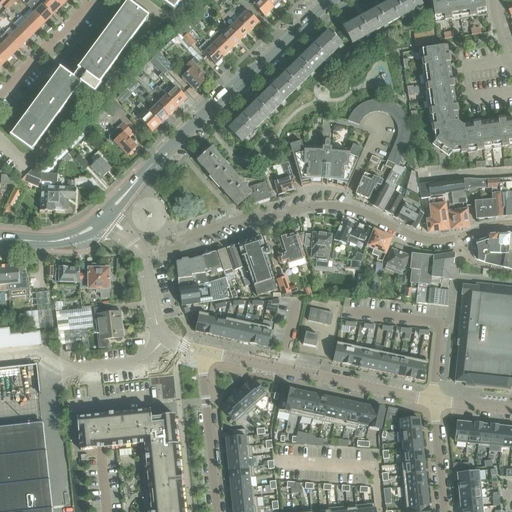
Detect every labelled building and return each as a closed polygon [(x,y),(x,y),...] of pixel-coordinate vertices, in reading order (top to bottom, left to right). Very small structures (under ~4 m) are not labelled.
[(53,0),(45,0),(41,5),(52,15),(60,7),(53,0)] [(170,8),(176,0),(157,0),(172,11),(173,10),(170,8)] [(273,9),(263,0),(256,0),(257,1),(252,6),(264,18),(273,9)] [(263,0),(273,9),(281,0),(263,0)] [(351,45),(422,6),(418,0),(393,0),(342,28),(351,45)] [(430,0),(434,20),(444,19),(444,21),(451,20),(451,18),(459,17),(456,0),(430,0)] [(485,13),(482,0),(456,0),(459,17),(468,15),(469,17),(476,16),(476,14),(485,13)] [(147,18),(147,17),(127,2),(126,3),(129,4),(79,72),(77,70),(72,78),(59,69),(61,71),(12,137),(10,136),(30,151),(31,151),(28,149),(77,83),(93,94),(100,85),(96,83),(145,16),(147,18)] [(30,10),(33,13),(44,24),(52,15),(41,5),(38,2),(30,10)] [(234,16),(238,20),(250,32),(258,23),(243,8),(234,16)] [(229,11),(226,14),(235,23),(229,28),(241,40),(250,32),(238,20),(234,16),(229,11)] [(33,13),(25,21),(36,32),(44,24),(33,13)] [(194,18),(190,22),(195,27),(199,23),(194,18)] [(21,25),(17,29),(27,40),(36,32),(25,21),(21,25)] [(229,28),(221,37),(232,49),(241,40),(229,28)] [(10,29),(5,34),(19,48),(27,40),(17,29),(13,33),(10,29)] [(240,144),(342,45),(328,31),(227,130),(240,144)] [(178,33),(174,36),(178,40),(194,58),(197,55),(190,47),(182,38),(178,33)] [(217,33),(208,41),(224,57),(232,49),(221,37),(217,33)] [(5,42),(1,46),(11,56),(19,48),(5,34),(1,39),(5,42)] [(190,47),(195,43),(187,34),(182,38),(190,47)] [(215,66),(224,57),(208,41),(199,50),(215,66)] [(0,61),(3,64),(11,56),(1,46),(0,46),(0,61)] [(422,67),(423,67),(448,63),(449,63),(448,55),(447,56),(446,46),(421,50),(422,60),(421,60),(422,67)] [(172,68),(158,52),(153,57),(167,72),(172,68)] [(153,67),(160,74),(163,77),(164,76),(167,72),(153,57),(149,62),(141,70),(145,74),(153,67)] [(184,79),(182,80),(186,83),(187,82),(195,91),(204,82),(201,78),(204,75),(195,67),(199,63),(194,58),(184,68),(189,73),(183,78),(184,79)] [(425,92),(427,92),(452,88),(453,88),(452,80),(451,81),(448,63),(423,67),(426,84),(424,85),(425,92)] [(163,93),(166,96),(177,108),(186,99),(164,76),(163,77),(160,74),(156,78),(162,83),(158,87),(163,93)] [(131,93),(139,85),(135,81),(126,89),(131,93)] [(159,96),(163,93),(158,87),(157,87),(154,90),(159,96)] [(429,117),(431,117),(455,113),(457,112),(456,105),(454,106),(452,88),(427,92),(429,109),(428,110),(429,117)] [(121,104),(131,95),(126,90),(116,99),(121,104)] [(153,108),(149,112),(160,124),(169,116),(157,104),(149,95),(145,99),(153,108)] [(166,96),(157,104),(169,116),(177,108),(166,96)] [(113,99),(102,109),(111,118),(121,108),(113,99)] [(378,100),(372,101),(366,102),(370,114),(374,112),(378,112),(379,100),(378,100)] [(379,112),(384,113),(386,115),(391,103),(385,101),(379,100),(378,112),(379,112)] [(364,117),(369,114),(370,114),(366,102),(365,102),(359,106),(354,110),(362,119),(364,117)] [(160,124),(149,112),(140,103),(135,108),(140,113),(136,117),(151,133),(160,124)] [(389,116),(392,119),(393,120),(402,112),(402,111),(397,107),(391,103),(386,115),(389,116)] [(358,125),(361,121),(362,119),(354,110),(350,115),(347,121),(358,125)] [(408,123),(405,117),(402,112),(393,120),(395,124),(396,128),(408,125),(408,123)] [(472,125),(462,126),(457,123),(455,113),(431,117),(432,125),(430,125),(431,132),(433,132),(434,141),(432,145),(448,157),(451,153),(459,152),(460,153),(467,152),(467,151),(475,150),(472,125)] [(500,146),(501,147),(507,146),(507,145),(511,144),(511,118),(503,120),(503,119),(496,120),(496,121),(500,146)] [(496,121),(479,124),(479,122),(472,123),(472,125),(475,150),(476,151),(483,150),(482,149),(500,146),(496,121)] [(132,133),(122,123),(117,128),(109,136),(109,140),(112,143),(114,142),(127,156),(136,147),(127,138),(132,133)] [(397,129),(397,134),(396,137),(408,140),(409,137),(409,130),(408,125),(396,128),(397,129)] [(80,132),(66,144),(71,149),(85,137),(80,132)] [(396,139),(393,145),(405,149),(407,143),(408,140),(396,137),(396,139)] [(339,188),(346,191),(363,150),(352,145),(349,153),(330,152),(330,148),(328,147),(329,138),(324,138),(324,147),(321,147),(321,151),(303,150),(301,142),(289,144),(301,188),(308,186),(315,185),(321,185),(322,174),(327,174),(325,185),(332,186),(339,188)] [(393,145),(390,153),(401,158),(405,149),(393,145)] [(63,148),(39,173),(41,174),(47,174),(68,153),(63,148)] [(210,148),(196,160),(201,166),(205,171),(206,172),(210,176),(214,181),(220,188),(223,191),(227,196),(232,202),(233,203),(236,207),(244,200),(251,194),(250,194),(246,189),(242,184),(237,179),(233,174),(228,169),(224,164),(219,158),(215,153),(210,148)] [(111,169),(100,158),(102,156),(98,151),(92,157),(92,160),(95,163),(90,167),(101,179),(111,169)] [(394,164),(398,166),(401,158),(390,153),(387,161),(394,164)] [(84,170),(89,166),(79,155),(74,159),(84,170)] [(370,161),(379,165),(382,159),(372,155),(370,161)] [(384,167),(392,170),(394,164),(387,161),(384,167)] [(274,182),(278,195),(286,193),(285,192),(296,189),(288,162),(280,164),(283,174),(278,176),(279,181),(274,182)] [(372,206),(382,211),(402,174),(405,170),(394,165),(392,170),(372,206)] [(18,179),(22,175),(16,170),(12,173),(18,179)] [(392,217),(400,222),(401,221),(407,224),(406,225),(414,230),(423,213),(422,206),(421,206),(421,204),(419,195),(419,196),(417,185),(418,184),(417,174),(410,172),(409,176),(405,190),(406,191),(406,192),(405,192),(404,195),(405,195),(401,202),(392,217)] [(377,191),(382,181),(364,173),(355,194),(368,200),(373,189),(377,191)] [(26,176),(21,181),(41,189),(40,212),(53,212),(53,211),(54,211),(55,188),(56,188),(57,175),(47,174),(41,174),(40,180),(27,175),(26,176)] [(9,176),(1,175),(0,182),(0,183),(18,185),(9,176)] [(505,218),(511,217),(511,177),(500,179),(498,179),(501,194),(503,209),(505,209),(505,218)] [(463,191),(464,191),(477,188),(485,188),(485,189),(490,189),(491,200),(473,202),(475,219),(504,218),(505,218),(505,209),(503,209),(501,194),(498,179),(486,179),(475,180),(468,179),(463,180),(463,191)] [(444,195),(445,195),(444,194),(450,193),(452,205),(459,204),(466,203),(464,191),(463,191),(463,180),(442,182),(444,195)] [(55,188),(54,211),(64,211),(65,210),(68,210),(68,202),(64,202),(64,199),(75,199),(75,189),(74,189),(75,181),(67,181),(67,188),(56,188),(55,188)] [(421,204),(420,200),(429,198),(429,196),(444,195),(442,182),(418,184),(417,185),(419,196),(419,195),(421,204)] [(251,194),(244,200),(247,204),(269,198),(265,185),(265,183),(252,186),(254,193),(250,194),(251,194)] [(405,190),(398,187),(394,194),(393,194),(383,212),(392,217),(401,202),(405,195),(404,195),(405,192),(406,192),(406,191),(405,190)] [(16,190),(8,204),(13,207),(21,192),(16,190)] [(445,203),(444,198),(428,200),(430,220),(426,220),(427,233),(440,232),(436,204),(445,203)] [(440,232),(448,231),(445,203),(436,204),(440,232)] [(469,228),(467,210),(449,212),(451,230),(469,228)] [(353,224),(342,220),(333,241),(344,245),(346,241),(349,242),(350,236),(349,236),(353,224)] [(349,242),(356,245),(358,240),(367,244),(372,230),(364,227),(354,223),(353,224),(349,236),(350,236),(349,242)] [(372,230),(367,244),(365,247),(373,251),(371,255),(377,258),(376,261),(381,262),(391,238),(372,230)] [(305,235),(304,247),(311,248),(310,249),(311,249),(310,258),(317,259),(316,267),(326,268),(332,269),(333,261),(327,261),(328,251),(329,252),(331,235),(312,233),(312,235),(305,235)] [(296,234),(286,237),(287,238),(297,266),(306,263),(296,234)] [(288,269),(297,266),(287,238),(286,237),(286,236),(284,237),(283,235),(279,236),(278,238),(277,239),(282,252),(277,253),(278,256),(277,259),(279,264),(282,265),(286,263),(288,269)] [(500,235),(499,235),(490,238),(491,253),(487,253),(485,263),(507,268),(507,262),(506,262),(507,259),(502,257),(502,260),(500,260),(500,253),(501,253),(501,246),(499,245),(500,235)] [(511,235),(500,235),(499,245),(501,246),(501,253),(500,253),(500,260),(502,260),(502,257),(507,259),(506,262),(507,262),(507,268),(509,269),(511,235)] [(276,290),(264,257),(267,256),(260,237),(237,245),(241,257),(242,256),(256,297),(276,290)] [(478,244),(473,245),(473,248),(474,247),(475,251),(474,251),(476,260),(485,263),(487,253),(491,253),(490,238),(477,242),(478,244)] [(246,275),(236,245),(226,249),(233,271),(238,269),(241,277),(246,275)] [(222,268),(225,278),(226,282),(234,279),(224,249),(216,252),(222,268)] [(386,264),(385,267),(401,274),(403,271),(409,257),(392,249),(386,264)] [(216,270),(222,268),(216,252),(198,258),(204,274),(205,274),(210,272),(211,275),(217,273),(216,270)] [(356,253),(353,261),(360,262),(361,262),(363,255),(356,253)] [(454,253),(443,255),(438,306),(447,307),(449,292),(447,291),(448,280),(451,280),(454,253)] [(411,290),(416,291),(418,278),(419,278),(421,255),(410,254),(409,270),(411,270),(409,289),(405,288),(404,297),(410,298),(411,290)] [(415,303),(427,305),(433,256),(432,256),(421,255),(419,278),(418,278),(416,291),(415,303)] [(427,305),(438,306),(443,255),(433,256),(427,305)] [(180,262),(175,263),(178,287),(184,286),(208,283),(207,280),(205,274),(204,274),(198,258),(189,261),(188,260),(187,259),(182,259),(180,261),(180,262)] [(350,261),(349,270),(359,271),(360,262),(353,261),(350,261)] [(8,290),(29,288),(28,277),(27,278),(25,266),(24,264),(5,266),(7,290),(8,290)] [(96,289),(96,292),(100,292),(101,298),(109,298),(108,268),(97,269),(97,267),(96,265),(94,265),(91,265),(89,267),(89,269),(88,269),(88,289),(96,289)] [(55,282),(58,282),(58,283),(79,283),(79,268),(68,268),(59,268),(59,273),(55,273),(55,276),(54,276),(54,278),(55,278),(55,282)] [(368,272),(365,291),(375,292),(378,273),(374,273),(368,272)] [(402,274),(400,285),(406,286),(409,275),(402,274)] [(295,286),(289,288),(285,277),(276,280),(282,296),(284,295),(290,293),(291,293),(297,291),(295,286)] [(184,286),(178,287),(181,306),(218,301),(221,300),(222,300),(228,299),(226,289),(229,288),(226,282),(225,278),(213,281),(208,283),(184,286)] [(511,300),(496,299),(498,285),(476,283),(476,286),(462,284),(460,295),(461,296),(456,346),(458,346),(454,383),(465,384),(465,387),(475,388),(476,387),(511,390),(511,387),(511,300)] [(511,286),(498,285),(496,299),(511,300),(511,286)] [(53,328),(49,292),(23,295),(27,331),(53,328)] [(82,309),(56,311),(59,345),(65,345),(66,353),(73,352),(73,353),(89,351),(87,329),(92,328),(90,306),(82,307),(82,309)] [(121,324),(120,312),(107,313),(106,307),(93,308),(95,319),(96,320),(98,320),(98,327),(121,324)] [(330,326),(332,314),(310,309),(307,321),(330,326)] [(195,332),(204,334),(208,318),(209,315),(199,313),(195,332)] [(217,320),(213,336),(222,338),(226,319),(218,317),(217,320)] [(208,318),(204,334),(208,335),(213,336),(217,320),(208,318)] [(226,319),(222,338),(231,340),(235,321),(226,319)] [(244,323),(240,342),(249,344),(253,325),(254,322),(244,320),(244,323)] [(235,321),(231,340),(240,342),(244,323),(235,321)] [(98,327),(99,334),(98,334),(97,336),(98,348),(108,347),(107,339),(115,338),(116,340),(117,342),(120,341),(122,340),(121,338),(123,338),(121,324),(98,327)] [(253,325),(249,344),(258,346),(262,327),(253,325)] [(262,327),(258,346),(267,348),(268,344),(270,344),(273,331),(271,331),(271,329),(262,327)] [(315,348),(318,336),(305,333),(302,345),(315,348)] [(346,345),(342,364),(351,366),(355,347),(356,344),(354,344),(346,342),(345,345),(346,345)] [(336,343),(332,362),(334,362),(342,364),(346,345),(345,345),(336,343)] [(364,349),(360,368),(369,370),(373,351),(374,348),(373,348),(364,346),(363,348),(364,349)] [(355,347),(351,366),(360,368),(364,349),(363,348),(355,347)] [(373,351),(369,370),(378,372),(382,352),(373,351)] [(382,352),(378,372),(387,374),(391,354),(382,352)] [(391,354),(387,374),(395,376),(400,356),(391,354)] [(400,356),(395,376),(405,378),(409,356),(408,358),(400,356)] [(409,356),(405,378),(413,379),(418,358),(409,356)] [(418,358),(413,379),(423,382),(428,360),(418,358)] [(241,389),(240,390),(254,406),(266,396),(253,382),(249,386),(247,384),(246,385),(245,384),(240,388),(241,389)] [(283,388),(278,412),(289,414),(294,391),(283,388)] [(236,394),(232,397),(246,413),(254,406),(240,390),(239,389),(235,393),(236,394)] [(294,391),(289,414),(300,417),(305,393),(294,391)] [(305,393),(300,417),(311,419),(317,396),(305,393)] [(317,396),(311,419),(323,422),(328,398),(317,396)] [(227,405),(223,409),(235,423),(246,413),(232,397),(231,398),(230,397),(226,401),(227,402),(225,403),(227,405)] [(328,398),(323,422),(334,424),(339,400),(328,398)] [(339,400),(334,424),(345,427),(350,403),(339,400)] [(350,403),(345,427),(356,429),(357,429),(358,424),(357,424),(361,405),(350,403)] [(361,405),(357,424),(358,424),(368,427),(372,408),(361,405)] [(372,408),(368,427),(380,429),(384,410),(372,408)] [(183,511),(181,488),(182,488),(180,472),(174,415),(159,416),(159,417),(150,418),(149,410),(97,415),(76,417),(77,433),(78,432),(80,450),(96,449),(96,448),(100,448),(144,443),(150,505),(148,506),(148,507),(147,508),(146,509),(146,510),(145,511),(144,511),(183,511)] [(405,420),(397,421),(398,432),(420,430),(419,419),(413,419),(412,416),(405,417),(405,420)] [(0,511),(52,511),(42,422),(0,426),(0,511)] [(454,428),(453,435),(455,436),(455,442),(467,443),(469,423),(457,422),(456,428),(454,428)] [(469,423),(467,443),(477,445),(477,447),(478,447),(480,424),(475,423),(475,424),(469,423)] [(480,424),(478,447),(489,448),(492,425),(491,425),(491,426),(481,424),(480,424)] [(489,448),(489,451),(500,452),(501,447),(503,427),(497,426),(492,425),(489,448)] [(511,427),(503,427),(501,447),(511,448),(511,447),(511,427)] [(245,429),(231,430),(232,437),(246,436),(245,429)] [(420,430),(398,432),(399,443),(401,443),(421,441),(420,430)] [(232,437),(226,438),(227,449),(251,447),(251,446),(249,446),(248,436),(246,436),(232,437)] [(421,441),(401,443),(402,453),(422,451),(421,441)] [(251,447),(227,449),(228,459),(247,457),(248,458),(252,457),(251,447)] [(402,453),(400,453),(401,464),(423,462),(422,451),(402,453)] [(247,457),(228,459),(229,469),(248,467),(248,466),(248,458),(247,457)] [(401,464),(399,464),(400,476),(424,473),(423,462),(401,464)] [(248,467),(229,469),(230,480),(250,477),(250,478),(254,478),(253,466),(248,466),(248,467)] [(478,471),(456,473),(457,483),(479,481),(485,480),(484,470),(478,471)] [(424,473),(400,476),(401,487),(425,485),(424,473)] [(250,477),(230,480),(231,490),(251,488),(251,487),(250,478),(250,477)] [(479,481),(457,483),(458,492),(480,490),(479,481)] [(425,485),(401,487),(402,499),(427,496),(425,485)] [(251,488),(231,490),(232,500),(254,497),(253,487),(251,487),(251,488)] [(480,490),(458,492),(459,501),(481,498),(480,490)] [(427,496),(402,499),(404,511),(406,510),(428,507),(427,496)] [(254,497),(232,500),(233,510),(258,507),(256,497),(254,497)] [(481,498),(459,501),(460,510),(482,507),(481,498)]
